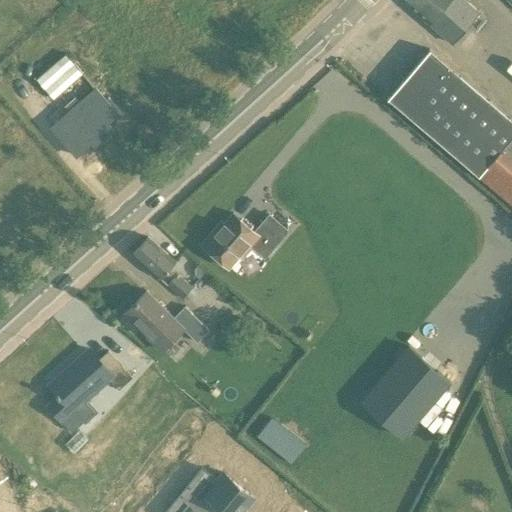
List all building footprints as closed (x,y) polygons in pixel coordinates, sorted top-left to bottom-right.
[(181,0),(173,7),(205,43),(222,28),(196,0),(181,0)] [(220,25),(236,11),(225,0),(196,0),(222,28),(220,25)] [(225,0),(236,11),(248,0),(225,0)] [(450,44),(477,13),(462,0),(403,0),(402,2),(450,44)] [(173,7),(157,21),(189,57),(205,43),(173,7)] [(173,72),(189,57),(157,21),(141,36),(173,72)] [(511,150),(505,145),(511,136),(511,120),(429,50),(387,99),(478,176),(477,177),(511,206),(511,150)] [(53,99),(82,73),(65,53),(36,79),(53,99)] [(94,88),(79,101),(75,96),(65,105),(69,109),(65,113),(93,145),(112,129),(106,122),(116,113),(94,88)] [(212,230),(200,244),(227,267),(238,255),(241,257),(251,245),(264,256),(287,229),(269,213),(253,231),(232,213),(215,233),(212,230)] [(177,274),(169,267),(174,261),(147,237),(133,253),(160,278),(167,284),(166,285),(181,298),(192,286),(177,274)] [(123,313),(160,350),(182,327),(197,342),(209,330),(184,305),(173,317),(146,290),(123,313)] [(408,345),(360,401),(402,437),(451,381),(408,345)] [(59,395),(48,405),(60,419),(71,431),(82,421),(93,412),(82,399),(85,397),(108,377),(118,389),(132,377),(111,353),(101,362),(89,348),(49,383),(59,395)] [(272,417),(257,435),(292,462),(306,444),(272,417)] [(201,465),(181,490),(207,511),(221,511),(223,509),(226,511),(241,511),(254,497),(222,471),(217,478),(201,465)] [(207,511),(181,490),(162,511),(207,511)]
